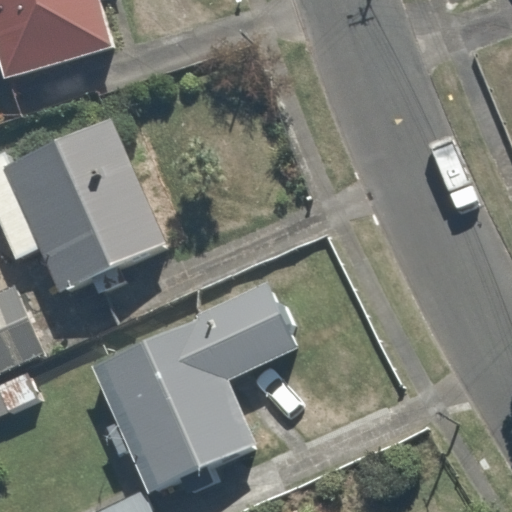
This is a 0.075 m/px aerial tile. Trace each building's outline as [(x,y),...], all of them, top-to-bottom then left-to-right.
[(0,0),(0,28),(15,72),(122,36),(109,0),(0,0)] [(109,101),(0,148),(0,205),(18,248),(39,239),(66,300),(175,253),(109,101)] [(43,358),(6,279),(0,281),(0,414),(39,396),(25,367),(43,358)] [(230,379),(301,347),(271,283),(94,364),(150,485),(256,436),(230,379)] [(149,511),(141,492),(97,511),(149,511)]
